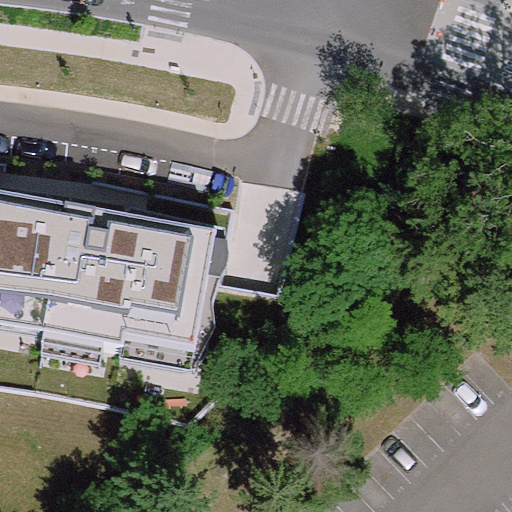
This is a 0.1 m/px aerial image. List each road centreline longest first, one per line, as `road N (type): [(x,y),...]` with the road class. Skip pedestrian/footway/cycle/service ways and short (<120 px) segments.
road 1 (residential): [(0,124),(278,160),(310,43)]
road 2 (primary): [(95,0),(281,36)]
road 3 (primary): [(339,51),(511,107)]
